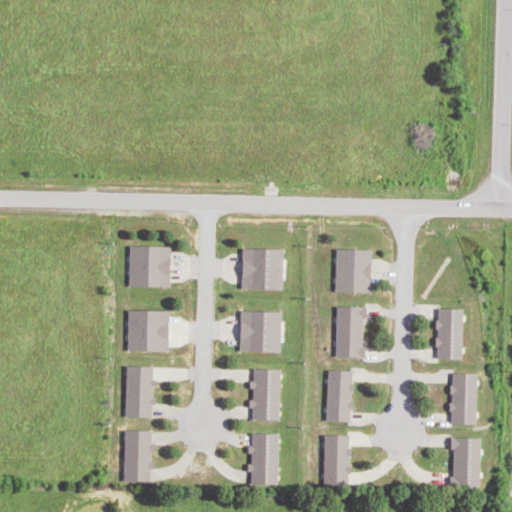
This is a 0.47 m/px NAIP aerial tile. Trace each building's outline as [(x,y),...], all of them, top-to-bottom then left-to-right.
[(136,246),(136,287),(177,287),(178,247),(136,246)] [(277,249),(248,248),(247,289),(289,290),(290,279),(276,279),(277,249)] [(378,293),(378,250),(342,250),(342,293),(378,293)] [(371,358),(372,307),(343,307),(342,358),(371,358)] [(441,360),(459,360),(459,356),(468,356),(470,309),(443,308),(441,360)] [(177,311),(135,310),(134,351),(176,352),(177,311)] [(246,352),(288,352),(289,311),(246,310),(246,352)] [(159,418),(159,367),(132,367),(131,417),(159,418)] [(288,370),(258,369),(257,421),(277,421),(277,415),(287,415),(288,370)] [(358,422),(359,372),(335,372),(334,421),(358,422)] [(457,374),(456,424),(483,425),(485,374),(457,374)] [(156,483),(158,432),(131,431),(129,482),(156,483)] [(286,433),(260,433),(260,445),(256,445),(256,484),(286,484),(286,433)] [(328,485),(356,486),(357,436),(329,436),(328,485)] [(487,445),(478,445),(478,438),(455,438),(455,449),(458,449),(458,489),(487,489),(487,445)]
